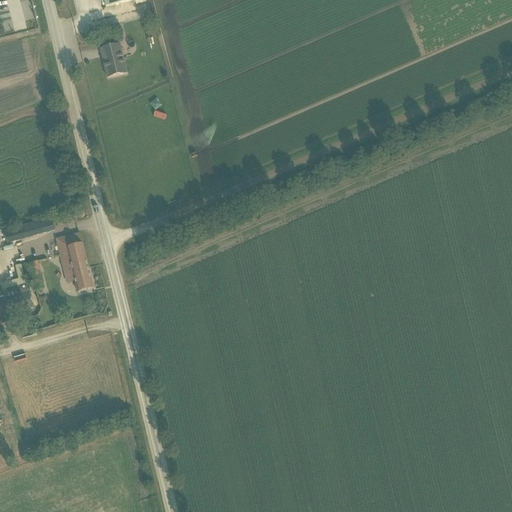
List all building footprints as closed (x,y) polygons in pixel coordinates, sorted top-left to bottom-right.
[(103,50),(101,50),(108,79),(126,74),(119,46),(103,50)] [(166,116),(155,112),(153,117),(165,121),(166,116)] [(4,232),(8,244),(55,231),(51,219),(4,232)] [(79,294),(94,290),(80,235),(57,240),(66,277),(74,275),(79,294)] [(28,293),(29,294),(44,290),(37,262),(22,266),(28,293)] [(0,320),(1,324),(20,319),(18,313),(33,309),(29,294),(28,293),(0,299),(0,320)]
